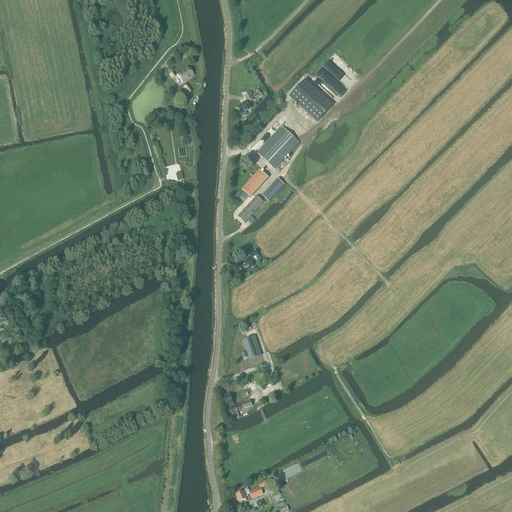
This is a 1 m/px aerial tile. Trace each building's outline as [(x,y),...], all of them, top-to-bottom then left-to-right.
[(177,75),(182,83),(194,76),(188,67),(177,75)] [(305,80),(290,96),(317,122),(333,106),(305,80)] [(188,84),(183,87),(188,95),(193,91),(192,90),(188,84)] [(257,93),(253,96),(255,98),(259,96),(259,95),(262,94),(259,90),(256,92),(257,93)] [(249,92),(244,96),(249,104),(255,100),(249,92)] [(247,102),(237,108),(241,115),(242,114),(243,116),(245,117),(247,116),(247,114),(246,112),(251,108),(247,102)] [(274,169),(299,143),(282,127),(257,153),(274,169)] [(252,179),(243,190),(246,193),(251,197),(268,178),(259,170),(251,178),(252,179)] [(265,192),(262,196),(269,202),(273,199),(265,192)] [(255,221),(251,217),(264,203),(257,196),(238,217),(245,223),(247,220),(252,224),(255,221)] [(256,250),(248,254),(251,259),(258,255),(256,250)] [(247,270),(254,266),(250,259),(239,265),(242,271),(246,269),(247,270)] [(7,333),(0,336),(0,337),(2,342),(10,338),(7,333)] [(255,337),(243,341),(250,360),(261,356),(255,337)] [(230,394),(221,397),(225,408),(230,406),(231,408),(226,410),(227,415),(232,413),(234,419),(239,417),(237,412),(252,406),(250,401),(234,406),(233,404),(230,395),(230,394)] [(263,494),(261,489),(268,486),(265,481),(258,484),(260,487),(249,492),(248,488),(243,491),(240,491),(241,493),(236,495),(239,502),(247,499),(246,496),(250,494),(252,499),(263,494)] [(262,500),(256,503),(259,509),(265,506),(262,500)]
